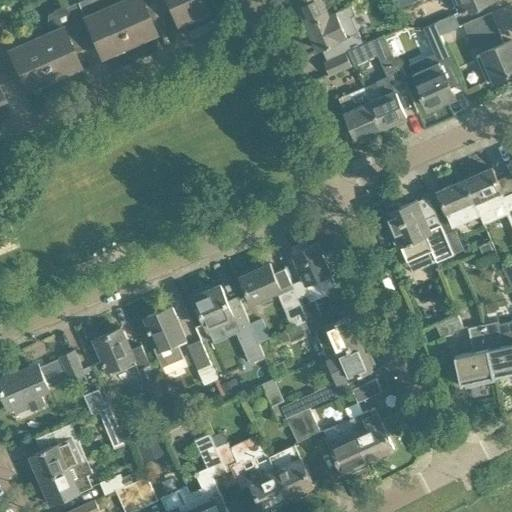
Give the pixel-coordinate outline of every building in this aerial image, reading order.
[(89,0),(78,0),(66,5),(82,41),(92,36),(101,56),(128,43),(111,6),(108,0),(92,0),(90,1),(89,0)] [(146,12),(157,8),(153,0),(123,0),(111,6),(128,43),(155,32),(146,12)] [(153,0),(157,8),(168,3),(176,22),(204,10),(199,0),(153,0)] [(296,0),(307,23),(346,6),(343,0),(325,0),(322,1),(321,0),(296,0)] [(452,0),(459,13),(488,0),(452,0)] [(346,6),(307,23),(318,50),(322,48),(327,60),(342,54),(346,52),(346,51),(348,50),(363,43),(358,32),(354,34),(348,19),(356,15),(351,4),(346,6)] [(48,33),(36,39),(52,77),(79,65),(71,45),(82,41),(66,5),(63,7),(60,5),(53,9),(52,11),(47,13),(45,28),(48,33)] [(463,24),(473,47),(501,35),(491,12),(463,24)] [(454,13),(435,21),(440,34),(459,26),(454,13)] [(434,52),(410,63),(416,77),(416,78),(429,107),(455,96),(451,87),(462,82),(445,46),(440,34),(435,21),(423,27),(434,52)] [(363,43),(348,50),(354,65),(379,54),(384,66),(395,61),(384,34),(372,39),(363,43)] [(3,36),(0,36),(0,59),(6,74),(16,69),(25,89),(52,77),(36,39),(9,50),(3,36)] [(487,63),(494,79),(511,70),(511,40),(477,55),(481,66),(487,63)] [(342,54),(327,60),(324,62),(329,75),(352,66),(346,52),(342,54)] [(383,95),(370,100),(382,128),(407,117),(389,77),(377,81),(383,95)] [(365,86),(353,92),(339,97),(357,139),(382,128),(370,100),(365,86)] [(492,167),(465,178),(475,201),(480,212),(485,223),(509,213),(511,220),(511,192),(504,195),(492,167)] [(475,201),(465,178),(438,190),(452,224),(480,212),(475,201)] [(399,240),(408,259),(432,249),(437,260),(454,253),(445,233),(441,223),(429,228),(416,200),(399,207),(397,204),(387,208),(389,212),(387,212),(394,228),(390,230),(396,242),(399,240)] [(455,229),(445,233),(454,253),(464,249),(455,229)] [(490,241),(479,245),(484,256),(494,251),(490,241)] [(278,291),(293,326),(321,314),(315,299),(327,294),(324,289),(335,284),(318,242),(306,247),(304,243),(294,248),(295,252),(293,253),(304,278),(292,283),(293,284),(292,284),(282,289),(278,291)] [(511,262),(502,267),(511,288),(511,262)] [(252,302),(278,291),(282,289),(292,284),(285,269),(275,273),(270,263),(241,276),(252,302)] [(221,284),(194,295),(208,327),(223,321),(229,335),(237,332),(250,362),(265,355),(255,333),(254,330),(251,323),(239,297),(228,301),(221,284)] [(148,327),(150,331),(151,330),(159,348),(155,350),(161,365),(183,357),(177,341),(186,337),(172,305),(145,317),(149,327),(148,327)] [(293,326),(286,329),(278,333),(282,342),(290,338),(315,327),(326,354),(337,349),(337,350),(338,350),(360,340),(349,314),(326,324),(321,314),(293,326)] [(442,337),(464,327),(458,314),(436,324),(442,337)] [(262,318),(251,323),(254,330),(255,333),(266,328),(262,318)] [(498,321),(483,324),(494,376),(511,371),(511,321),(499,324),(498,321)] [(494,376),(483,324),(468,327),(473,350),(455,354),(462,383),(494,376)] [(102,360),(104,365),(107,363),(111,374),(136,363),(151,399),(159,415),(169,410),(141,344),(131,349),(121,327),(95,338),(104,359),(102,360)] [(188,344),(204,383),(218,378),(201,339),(188,344)] [(339,381),(372,367),(371,365),(375,364),(369,351),(366,352),(360,340),(338,350),(337,350),(327,355),(339,381)] [(49,387),(45,376),(65,367),(71,380),(84,374),(73,349),(60,355),(61,357),(40,366),(39,362),(0,379),(0,384),(5,396),(6,395),(10,405),(26,397),(31,409),(45,403),(40,391),(49,387)] [(222,384),(227,397),(241,391),(236,378),(222,384)] [(283,417),(277,403),(284,400),(274,378),(262,383),(272,405),(278,420),(283,417)] [(377,378),(352,388),(358,401),(382,391),(377,378)] [(335,383),(282,406),(287,416),(298,411),(309,406),(339,394),(335,383)] [(109,405),(98,410),(104,422),(115,447),(126,443),(115,418),(109,405)] [(309,406),(298,411),(309,435),(320,430),(309,406)] [(375,406),(350,418),(355,430),(369,460),(394,448),(375,406)] [(298,411),(287,416),(297,440),(309,435),(298,411)] [(337,424),(325,429),(330,442),(335,454),(343,472),(369,460),(355,430),(350,418),(337,424)] [(35,438),(41,449),(30,454),(41,479),(70,466),(88,458),(72,422),(35,438)] [(211,435),(216,446),(228,441),(223,430),(211,435)] [(201,486),(189,492),(198,511),(229,511),(221,493),(220,493),(212,476),(216,474),(216,475),(227,471),(216,446),(211,435),(209,431),(194,438),(206,466),(195,471),(201,486)] [(136,441),(145,461),(166,452),(157,432),(136,441)] [(228,441),(216,446),(227,471),(239,465),(228,441)] [(295,443),(269,455),(289,497),(314,485),(295,443)] [(250,480),(255,491),(263,509),(289,497),(269,455),(244,467),(251,479),(250,480)] [(70,466),(41,479),(52,504),(94,486),(88,474),(94,471),(88,458),(70,466)] [(120,473),(102,481),(107,493),(124,486),(134,481),(130,473),(122,476),(121,472),(120,473)] [(147,477),(136,481),(147,505),(158,500),(147,477)] [(136,481),(124,486),(117,490),(126,511),(129,511),(135,510),(147,505),(136,481)] [(186,486),(161,497),(167,511),(198,511),(189,492),(188,492),(186,486)] [(75,507),(64,511),(101,511),(95,499),(75,507)]
